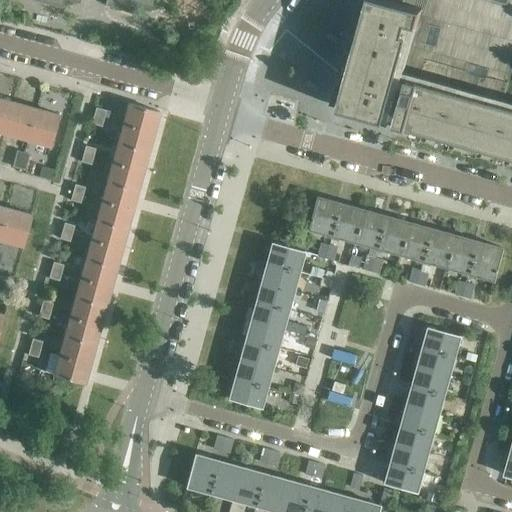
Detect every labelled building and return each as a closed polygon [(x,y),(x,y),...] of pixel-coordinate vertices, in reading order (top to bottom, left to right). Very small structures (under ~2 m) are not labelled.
[(35,0),(62,8),(64,0),(71,0),(80,2),(80,0),(106,0),(105,4),(136,13),(138,4),(153,8),(155,0),(35,0)] [(398,76),(411,25),(417,27),(422,9),(416,8),(388,0),(368,0),(339,108),(385,121),(398,76)] [(412,108),(511,135),(511,106),(503,104),(511,70),(511,0),(418,0),(416,8),(422,9),(417,27),(411,25),(398,76),(408,78),(402,101),(413,104),(412,108)] [(0,131),(4,132),(13,102),(0,98),(0,131)] [(27,139),(36,108),(13,102),(4,132),(27,139)] [(154,131),(159,111),(129,103),(123,123),(154,131)] [(104,118),(106,110),(96,107),(94,115),(104,118)] [(51,145),(59,115),(36,108),(27,139),(51,145)] [(102,126),(104,118),(94,115),(92,123),(102,126)] [(149,150),(154,131),(123,123),(118,142),(149,150)] [(143,170),(147,155),(149,150),(118,142),(113,161),(143,170)] [(94,156),(96,148),(86,146),(84,153),(94,156)] [(21,160),(23,152),(18,150),(15,158),(21,160)] [(27,162),(29,154),(23,152),(21,160),(27,162)] [(91,164),(94,156),(84,153),(81,161),(91,164)] [(19,168),(21,160),(15,158),(13,166),(19,168)] [(25,169),(27,162),(21,160),(19,168),(25,169)] [(138,189),(143,170),(113,161),(107,181),(138,189)] [(133,208),(138,189),(107,181),(102,200),(133,208)] [(83,195),(85,187),(75,184),(73,192),(83,195)] [(81,202),(83,195),(73,192),(71,200),(81,202)] [(332,234),(341,204),(317,197),(312,217),(311,217),(311,220),(309,228),(332,234)] [(127,228),(133,208),(102,200),(97,219),(127,228)] [(355,241),(363,210),(341,204),(332,234),(355,241)] [(0,238),(8,208),(0,205),(0,238)] [(0,238),(23,245),(32,215),(8,208),(0,238)] [(378,247),(386,216),(363,210),(355,241),(378,247)] [(401,253),(409,223),(386,216),(378,247),(401,253)] [(122,247),(127,228),(97,219),(91,238),(122,247)] [(72,233),(75,225),(65,222),(62,230),(72,233)] [(424,260),(432,229),(409,223),(401,253),(424,260)] [(446,266),(455,235),(432,229),(424,260),(446,266)] [(70,241),(72,233),(62,230),(60,238),(70,241)] [(469,272),(478,242),(455,235),(446,266),(469,272)] [(117,266),(122,247),(91,238),(86,258),(117,266)] [(298,271),(303,251),(283,245),(281,244),(281,245),(273,242),(267,262),(298,271)] [(327,251),(329,245),(321,242),(319,249),(327,251)] [(495,268),(501,248),(478,242),(469,272),(493,279),(495,271),(496,268),(495,268)] [(335,254),(337,247),(329,245),(327,251),(335,254)] [(325,258),(327,251),(319,249),(317,256),(325,258)] [(333,261),(335,254),(327,251),(325,258),(333,261)] [(373,264),(375,257),(366,255),(365,262),(373,264)] [(381,266),(383,259),(375,257),(373,264),(381,266)] [(111,285),(117,266),(86,258),(81,277),(111,285)] [(61,272),(64,265),(54,262),(51,270),(61,272)] [(292,290),(298,271),(267,262),(262,281),(292,290)] [(371,271),(373,264),(365,262),(363,269),(371,271)] [(379,273),(381,266),(373,264),(371,271),(379,273)] [(419,277),(420,270),(412,268),(410,275),(419,277)] [(59,280),(61,272),(51,270),(49,277),(59,280)] [(427,279),(429,272),(420,270),(419,277),(427,279)] [(417,284),(419,277),(410,275),(409,282),(417,284)] [(106,305),(111,285),(81,277),(75,296),(106,305)] [(425,286),(427,279),(419,277),(417,284),(425,286)] [(464,290),(466,283),(458,280),(456,287),(464,290)] [(287,309),(292,290),(262,281),(256,301),(287,309)] [(472,292),(474,285),(466,283),(464,290),(472,292)] [(334,300),(337,290),(328,287),(325,297),(334,300)] [(462,296),(464,290),(456,287),(454,294),(462,296)] [(471,299),(472,292),(464,290),(462,296),(471,299)] [(101,324),(106,305),(75,296),(70,316),(101,324)] [(332,310),(335,303),(325,298),(322,306),(332,310)] [(51,311),(53,303),(43,300),(41,308),(51,311)] [(284,320),(287,309),(256,301),(251,320),(282,329),(282,328),(305,335),(307,327),(284,320)] [(49,319),(51,311),(41,308),(39,316),(49,319)] [(95,343),(101,324),(70,316),(65,335),(95,343)] [(277,348),(282,329),(251,320),(246,339),(277,348)] [(453,355),(458,335),(438,330),(438,329),(436,329),(428,327),(422,347),(453,355)] [(90,362),(95,343),(65,335),(60,354),(90,362)] [(40,349),(42,341),(32,338),(30,346),(40,349)] [(271,367),(277,348),(246,339),(241,359),(271,367)] [(38,357),(40,349),(30,346),(28,354),(38,357)] [(448,374),(453,355),(422,347),(417,366),(448,374)] [(85,382),(90,362),(60,354),(54,374),(85,382)] [(307,368),(310,358),(302,356),(299,366),(307,368)] [(266,386),(271,367),(241,359),(235,378),(266,386)] [(442,394),(448,374),(417,366),(411,385),(442,394)] [(260,406),(266,386),(235,378),(230,398),(238,400),(240,401),(240,400),(260,406)] [(437,413),(442,394),(411,385),(406,404),(437,413)] [(300,395),(302,388),(294,386),(292,393),(300,395)] [(297,402),(299,396),(290,393),(288,400),(297,402)] [(432,432),(437,413),(406,404),(401,424),(432,432)] [(466,419),(469,407),(461,405),(458,417),(466,419)] [(426,451),(432,432),(401,424),(395,443),(426,451)] [(224,444),(226,437),(218,435),(216,442),(224,444)] [(232,446),(234,439),(226,437),(224,444),(232,446)] [(222,451),(224,444),(216,442),(214,448),(222,451)] [(421,471),(426,451),(395,443),(390,462),(421,471)] [(230,453),(232,446),(224,444),(222,451),(230,453)] [(270,456),(272,450),(264,447),(262,454),(270,456)] [(278,459),(280,452),(272,450),(270,456),(278,459)] [(210,491),(218,461),(195,454),(190,475),(189,474),(189,477),(187,485),(210,491)] [(268,463),(270,456),(262,454),(260,461),(268,463)] [(276,466),(278,459),(270,456),(268,463),(276,466)] [(316,469),(317,462),(309,460),(307,467),(316,469)] [(233,498),(241,467),(218,461),(210,491),(233,498)] [(324,471),(326,464),(317,462),(316,469),(324,471)] [(415,490),(421,471),(390,462),(385,482),(393,484),(393,485),(395,485),(415,490)] [(256,504),(264,474),(241,467),(233,498),(256,504)] [(314,476),(316,469),(307,467),(306,474),(314,476)] [(322,478),(324,471),(316,469),(314,476),(322,478)] [(361,482),(362,475),(354,472),(352,479),(361,482)] [(279,511),(287,480),(264,474),(256,504),(279,511)] [(359,488),(361,482),(352,479),(350,486),(359,488)] [(283,511),(302,511),(310,486),(287,480),(279,511),(283,511)] [(327,511),(333,492),(310,486),(302,511),(327,511)] [(391,497),(393,490),(384,488),(382,495),(391,497)] [(352,511),(356,499),(333,492),(327,511),(352,511)] [(389,504),(391,497),(382,495),(380,502),(389,504)] [(377,511),(379,505),(356,499),(352,511),(377,511)]
